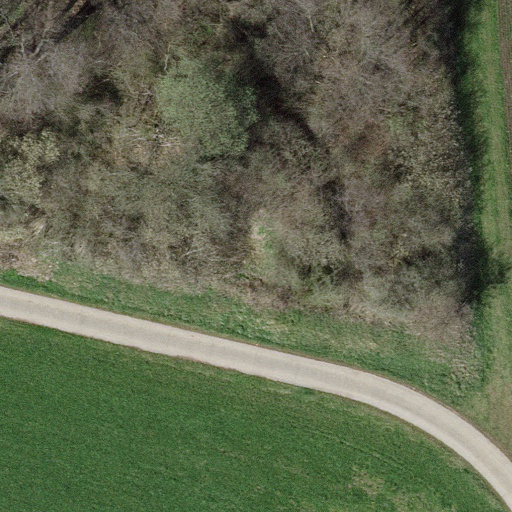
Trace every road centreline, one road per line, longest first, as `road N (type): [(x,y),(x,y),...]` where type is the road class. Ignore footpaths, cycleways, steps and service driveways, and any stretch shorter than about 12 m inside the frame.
road 1 (track): [(0,305),(407,408),(511,492)]
road 2 (track): [(479,0),(508,357),(475,455)]
